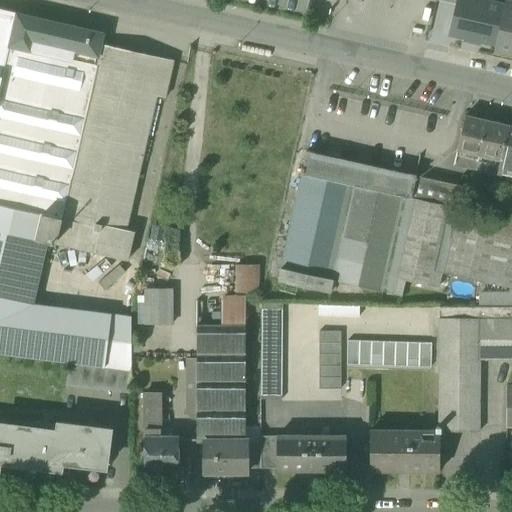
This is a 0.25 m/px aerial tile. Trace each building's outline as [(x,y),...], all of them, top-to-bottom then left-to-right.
[(495,43),(503,8),(490,5),(471,0),(468,0),(457,0),(456,5),(450,33),(464,36),(464,39),(480,43),(481,40),(495,43)] [(494,49),(511,53),(511,8),(503,7),(503,8),(495,43),(494,49)] [(0,76),(2,77),(16,15),(16,14),(0,9),(0,76)] [(103,34),(16,15),(2,77),(0,86),(0,352),(70,362),(131,370),(131,350),(131,318),(33,306),(47,242),(129,261),(135,233),(125,231),(156,97),(165,99),(174,62),(100,45),(102,35),(103,34)] [(457,150),(479,155),(486,123),(464,118),(457,150)] [(486,123),(479,155),(500,161),(508,128),(486,123)] [(511,128),(508,128),(500,161),(499,166),(511,169),(511,128)] [(476,169),(479,155),(457,150),(454,164),(476,169)] [(333,281),(382,292),(404,198),(410,199),(410,198),(415,176),(306,152),(301,175),(278,281),(330,292),(333,281)] [(499,166),(500,161),(479,155),(476,169),(497,174),(499,166)] [(511,169),(499,166),(497,174),(511,177),(511,169)] [(410,198),(456,208),(461,186),(415,176),(410,198)] [(511,221),(456,208),(410,198),(410,199),(404,198),(382,292),(401,296),(405,281),(437,288),(441,273),(511,288),(511,221)] [(234,294),(258,294),(258,266),(234,265),(234,294)] [(144,326),(171,326),(171,290),(146,290),(144,297),(144,326)] [(479,308),(511,307),(511,294),(479,295),(479,308)] [(221,302),(221,326),(245,326),(244,302),(221,302)] [(282,314),(282,304),(261,304),(261,314),(282,314)] [(339,317),(339,305),(318,305),(318,317),(339,317)] [(339,305),(339,317),(359,317),(359,305),(339,305)] [(439,433),(478,433),(479,360),(511,360),(511,308),(480,308),(439,308),(439,372),(439,427),(436,427),(436,431),(439,431),(439,433)] [(282,325),(282,314),(261,314),(261,325),(282,325)] [(282,336),(282,325),(261,325),(261,336),(282,336)] [(196,326),(197,360),(197,421),(197,444),(202,444),(202,443),(245,443),(245,326),(221,326),(196,326)] [(319,344),(341,344),(341,333),(319,333),(319,344)] [(282,347),(282,336),(261,336),(261,347),(282,347)] [(358,365),(359,341),(348,340),(347,365),(358,365)] [(371,366),(372,341),(359,341),(358,365),(371,366)] [(383,366),(383,342),(372,341),(371,366),(383,366)] [(395,367),(395,342),(383,342),(383,366),(395,367)] [(407,367),(408,343),(395,342),(395,367),(407,367)] [(419,367),(420,343),(408,343),(407,367),(419,367)] [(420,343),(419,367),(431,368),(432,344),(420,343)] [(319,356),(341,356),(341,344),(319,344),(319,356)] [(281,358),(282,347),(261,347),(261,357),(281,358)] [(319,367),(341,367),(341,356),(319,356),(319,367)] [(281,368),(281,358),(261,357),(261,368),(281,368)] [(192,421),(197,421),(197,360),(187,360),(188,416),(192,421)] [(67,385),(131,393),(131,382),(131,370),(70,362),(67,385)] [(319,379),(341,379),(341,367),(319,367),(319,379)] [(281,379),(281,368),(261,368),(261,379),(281,379)] [(281,390),(281,379),(261,379),(261,390),(281,390)] [(319,390),(341,390),(341,379),(319,379),(319,390)] [(281,401),(281,390),(261,390),(261,401),(281,401)] [(144,471),(179,471),(179,437),(159,437),(159,431),(162,431),(162,394),(144,394),(144,437),(144,471)] [(0,462),(61,470),(62,462),(106,468),(110,431),(58,424),(57,432),(0,424),(0,462)] [(370,472),(439,472),(439,433),(439,431),(436,431),(370,431),(370,472)] [(261,437),(261,443),(261,470),(277,470),(277,437),(261,437)] [(277,472),(346,472),(346,438),(277,437),(277,470),(277,472)] [(202,471),(249,472),(249,470),(249,443),(245,443),(202,443),(202,444),(202,471)] [(249,470),(261,470),(261,443),(249,443),(249,470)]
